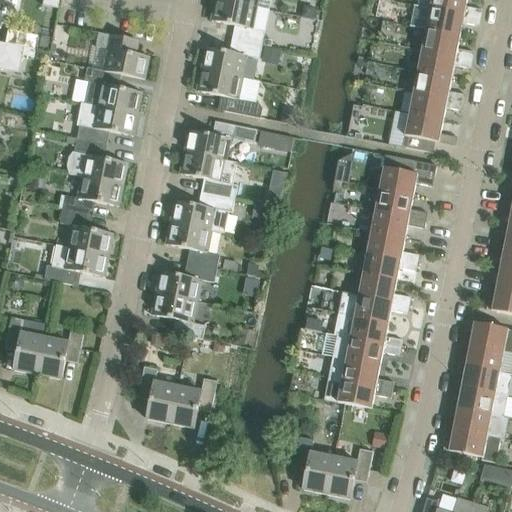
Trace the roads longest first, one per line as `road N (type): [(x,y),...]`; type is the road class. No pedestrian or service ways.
road 1 (residential): [(399,511),(419,452),(509,0)]
road 2 (residential): [(89,458),(186,0)]
road 3 (tertiary): [(214,511),(89,458)]
